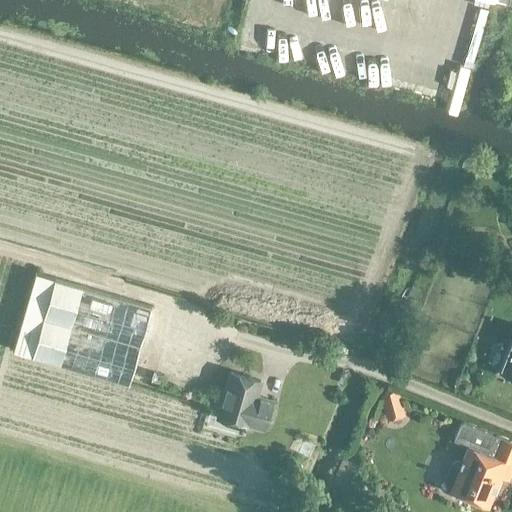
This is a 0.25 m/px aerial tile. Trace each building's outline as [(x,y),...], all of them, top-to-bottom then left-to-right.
[(35,271),(12,349),(128,383),(151,305),(35,271)] [(511,375),(511,336),(498,370),(511,375)] [(264,428),(272,400),(256,395),(260,380),(230,371),(217,417),(247,426),(248,423),(264,428)] [(396,389),(382,394),(389,419),(403,416),(396,389)] [(508,478),(511,469),(511,441),(460,420),(453,440),(467,446),(462,459),(459,457),(450,461),(443,479),(446,488),(488,505),(500,475),(508,478)] [(308,458),(314,445),(304,440),(298,454),(308,458)]
